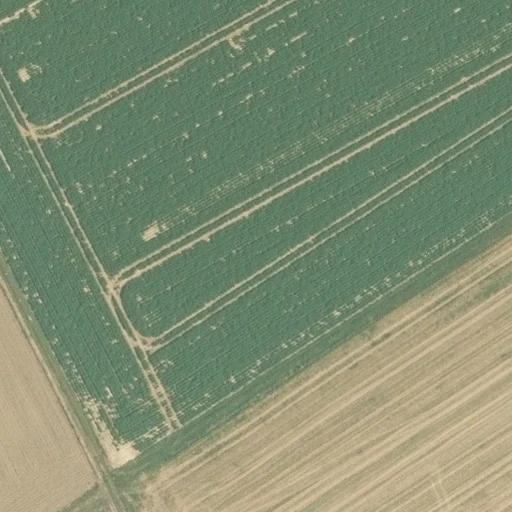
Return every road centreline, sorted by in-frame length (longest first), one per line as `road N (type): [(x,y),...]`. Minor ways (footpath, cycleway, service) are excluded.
road 1 (track): [(79,511),(511,223)]
road 2 (track): [(122,511),(0,268)]
